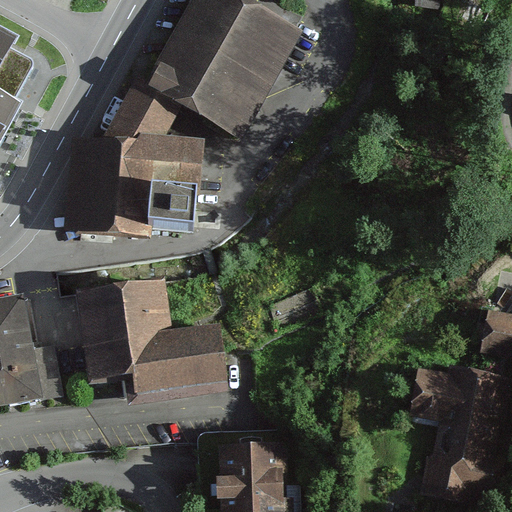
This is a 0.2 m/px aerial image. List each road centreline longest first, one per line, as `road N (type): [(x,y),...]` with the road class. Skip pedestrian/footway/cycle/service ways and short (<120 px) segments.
road 1 (tertiary): [(0,236),(29,200),(113,47)]
road 2 (residential): [(162,511),(135,488),(99,475),(42,482),(0,498)]
